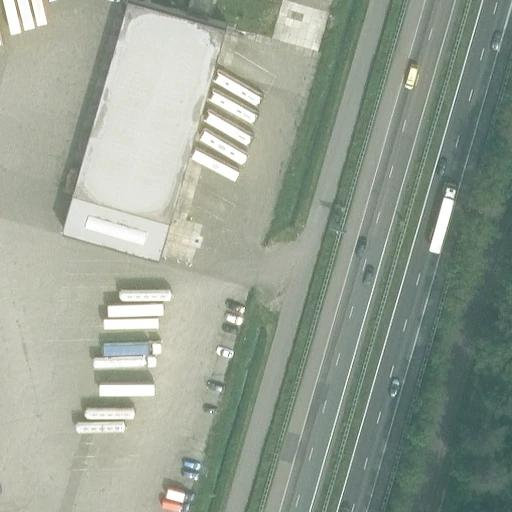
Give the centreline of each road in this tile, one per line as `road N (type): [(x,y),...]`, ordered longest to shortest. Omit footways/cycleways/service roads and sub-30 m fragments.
road 1 (unclassified): [(219,511),(372,0)]
road 2 (motorway): [(441,0),(295,511)]
road 3 (motorway): [(352,511),(498,0)]
road 4 (unclassified): [(406,511),(511,143)]
